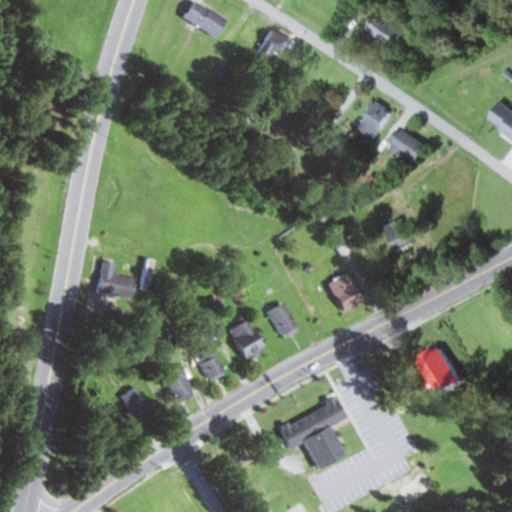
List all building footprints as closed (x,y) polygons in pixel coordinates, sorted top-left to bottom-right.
[(216,37),(228,20),(198,0),(194,0),(184,15),(216,37)] [(397,49),(410,32),(381,10),(368,27),(397,49)] [(252,41),(261,18),(250,14),(242,37),(252,41)] [(278,45),(286,49),(293,37),(272,26),(256,56),(268,63),(278,45)] [(296,66),(312,74),(321,57),(305,49),(296,66)] [(382,138),(397,109),(378,99),(363,129),(382,138)] [(492,118),(511,134),(511,104),(506,100),(492,118)] [(393,147),(419,166),(433,145),(408,127),(393,147)] [(416,244),(406,217),(386,225),(396,251),(416,244)] [(116,273),(118,261),(103,258),(98,293),(134,299),(138,276),(116,273)] [(329,283),(347,312),(365,300),(347,271),(329,283)] [(301,329),(286,301),(268,310),(283,339),(301,329)] [(231,328),(245,361),(267,350),(253,318),(231,328)] [(421,357),(438,391),(464,378),(447,344),(421,357)] [(195,355),(212,382),(227,372),(210,345),(195,355)] [(177,402),(195,392),(181,367),(163,377),(177,402)] [(120,395),(135,421),(156,409),(142,383),(120,395)] [(347,456),(332,425),(347,418),(338,399),(279,427),(289,449),(306,441),(319,469),(347,456)]
